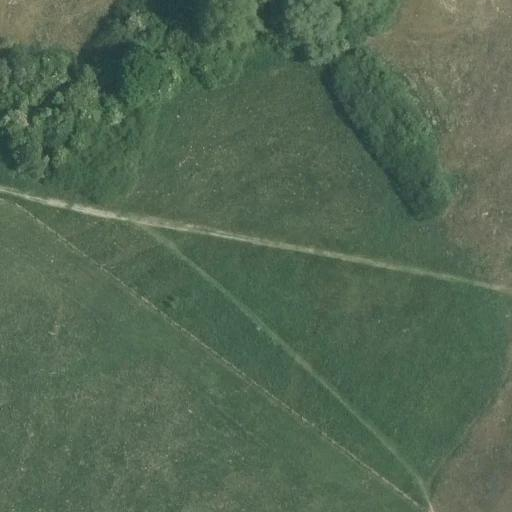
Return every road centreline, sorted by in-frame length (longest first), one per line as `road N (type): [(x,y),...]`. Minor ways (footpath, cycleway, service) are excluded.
road 1 (track): [(433,511),(287,348),(191,270),(119,216),(0,185)]
road 2 (track): [(119,216),(511,286)]
